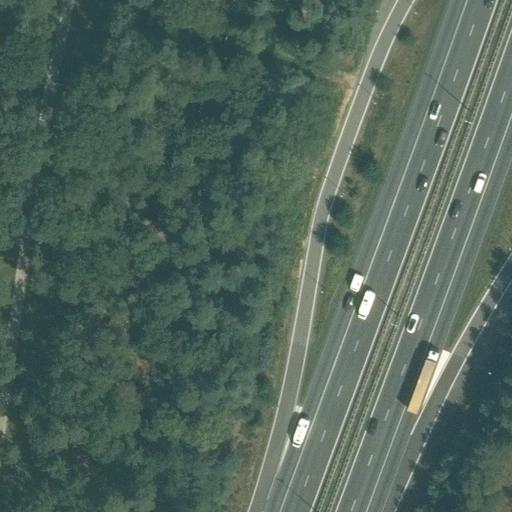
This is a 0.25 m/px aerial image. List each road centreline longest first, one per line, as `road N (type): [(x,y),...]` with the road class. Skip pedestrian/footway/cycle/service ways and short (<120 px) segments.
road 1 (motorway): [(472,0),(284,511)]
road 2 (unknown): [(286,507),(276,455),(320,224),(350,129),(406,0)]
road 3 (motorway): [(359,511),(511,93)]
road 4 (track): [(33,195),(66,0)]
road 5 (track): [(0,417),(27,231)]
